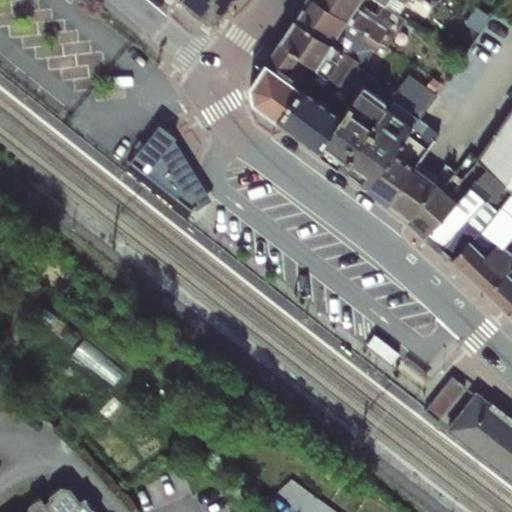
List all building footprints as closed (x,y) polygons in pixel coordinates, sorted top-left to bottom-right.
[(181,0),(205,22),(218,19),(231,0),(181,0)] [(318,0),(306,0),(295,18),(330,42),(347,18),(318,0)] [(318,0),(347,18),(359,0),(318,0)] [(378,0),(359,0),(347,18),(381,42),(386,45),(405,18),(386,5),(378,0)] [(295,18),(278,42),(298,55),(316,66),(330,42),(295,18)] [(347,18),(330,42),(341,49),(363,64),(373,49),(375,50),(381,42),(347,18)] [(278,42),(266,61),(275,68),(277,64),(288,71),(298,55),(278,42)] [(330,42),(316,66),(326,72),(341,49),(330,42)] [(298,55),(288,71),(302,81),(300,84),(340,113),(360,84),(362,85),(369,75),(395,93),(400,86),(374,67),(368,74),(360,68),(363,64),(341,49),(326,72),(316,66),(298,55)] [(275,68),(266,61),(250,85),(252,101),(276,118),(300,84),(302,81),(288,71),(277,64),(275,68)] [(369,75),(362,85),(388,105),(393,100),(392,99),(395,93),(369,75)] [(400,86),(395,93),(392,99),(393,100),(418,118),(419,117),(435,93),(407,75),(400,86)] [(300,84),(276,118),(316,148),(340,113),(300,84)] [(340,113),(316,148),(366,185),(393,147),(413,124),(388,105),(362,85),(360,84),(340,113)] [(511,105),(475,158),(486,166),(511,188),(511,105)] [(454,143),(419,117),(418,118),(413,124),(393,147),(414,164),(435,180),(443,188),(455,174),(438,162),(454,143)] [(157,131),(129,166),(191,214),(208,204),(174,145),(157,131)] [(393,147),(366,185),(387,201),(414,164),(393,147)] [(455,174),(443,188),(457,200),(486,166),(475,158),(460,178),(455,174)] [(414,164),(387,201),(389,202),(407,217),(435,180),(414,164)] [(457,200),(424,234),(440,248),(486,197),(496,206),(511,188),(486,166),(457,200)] [(435,180),(407,217),(424,234),(457,200),(443,188),(435,180)] [(479,227),(469,237),(485,253),(497,242),(503,246),(504,245),(511,233),(511,188),(496,206),(479,227)] [(486,197),(440,248),(449,256),(469,237),(479,227),(496,206),(486,197)] [(469,237),(449,256),(506,311),(511,316),(511,274),(507,269),(511,263),(511,250),(510,249),(504,245),(503,246),(497,242),(485,253),(469,237)] [(29,273),(14,292),(28,309),(43,289),(29,273)] [(79,350),(120,380),(133,364),(91,333),(79,350)] [(223,337),(219,342),(231,352),(235,347),(223,337)] [(242,348),(238,354),(254,367),(259,362),(242,348)] [(511,422),(464,384),(449,373),(423,408),(436,419),(511,480),(511,422)] [(64,511),(50,494),(30,470),(0,493),(0,511),(64,511)] [(50,494),(64,511),(96,511),(85,496),(80,499),(70,487),(60,486),(50,494)]
